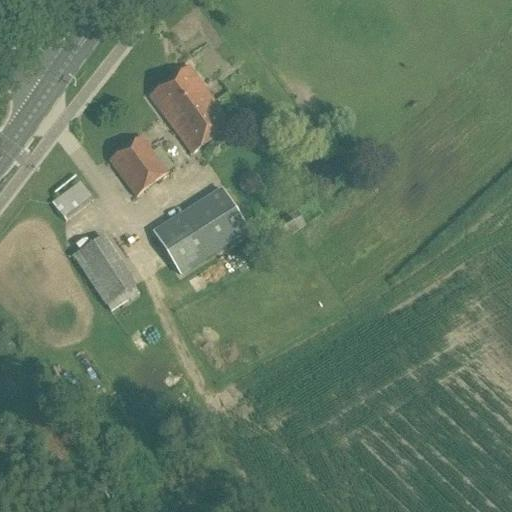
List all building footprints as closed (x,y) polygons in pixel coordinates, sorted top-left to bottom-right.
[(176,131),(212,103),(187,70),(151,97),(176,131)] [(192,154),(229,126),(212,103),(176,131),(192,154)] [(153,154),(140,137),(108,163),(134,199),(168,174),(167,172),(174,168),(159,148),(153,154)] [(80,184),(52,205),(66,224),(94,203),(80,184)] [(182,281),(251,237),(221,191),(153,234),(182,281)] [(281,242),(298,233),(306,228),(295,211),(272,226),(281,242)] [(105,309),(137,287),(104,237),(72,258),(105,309)] [(218,310),(242,297),(234,284),(211,297),(218,310)]
